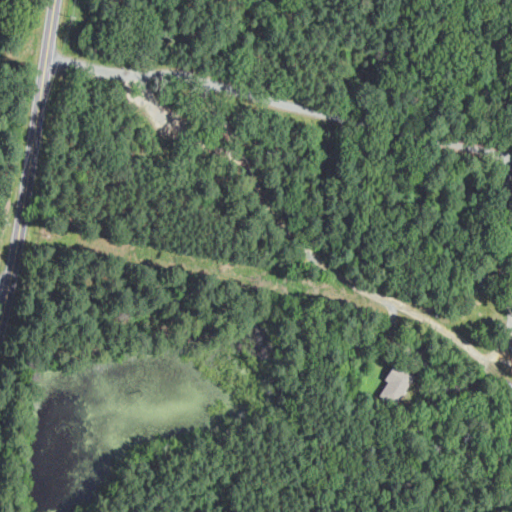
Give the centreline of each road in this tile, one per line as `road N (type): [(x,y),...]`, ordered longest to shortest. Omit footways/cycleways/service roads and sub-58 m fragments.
road 1 (residential): [(48,60),(511,160)]
road 2 (residential): [(203,94),(303,242),(415,323),(485,359)]
road 3 (tertiary): [(57,0),(0,297)]
